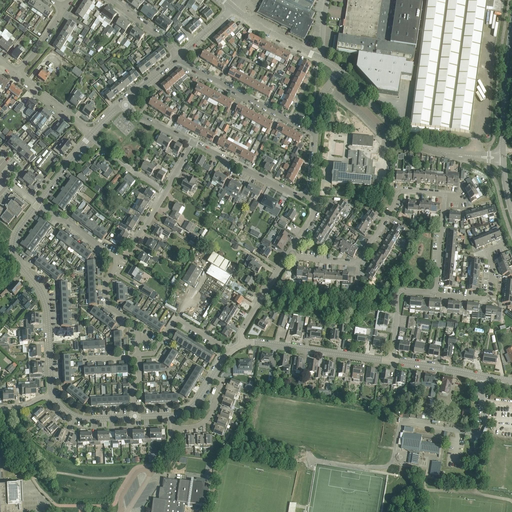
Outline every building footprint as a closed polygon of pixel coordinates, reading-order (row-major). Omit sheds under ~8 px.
[(31,0),(28,5),(33,8),(38,1),(35,0),(31,0)] [(92,5),(85,0),(82,5),(89,10),(91,6),(92,5)] [(141,0),(140,3),(137,0),(132,6),(138,10),(144,1),(142,0),(141,0)] [(173,0),(169,0),(167,3),(168,3),(170,5),(172,7),(175,9),(176,7),(171,3),(173,0)] [(276,0),(275,2),(270,0),(263,0),(258,13),(292,30),(290,33),(304,40),(313,22),(311,20),(315,13),(310,11),(315,0),(276,0)] [(378,93),(398,96),(401,77),(412,78),(413,66),(410,66),(410,63),(414,60),(422,4),(422,0),(348,0),(345,22),(343,22),(341,21),(340,27),(344,28),(343,37),(339,36),(336,51),(359,55),(357,70),(378,93)] [(427,0),(420,57),(410,126),(470,133),(486,9),(493,10),(494,0),(427,0)] [(43,5),(38,1),(33,8),(37,12),(38,12),(43,5)] [(141,13),(147,17),(151,11),(153,8),(150,5),(148,4),(141,13)] [(41,18),(43,15),(42,15),(47,8),(43,5),(38,12),(37,12),(36,14),(41,18)] [(82,5),(79,10),(86,15),(89,10),(82,5)] [(205,7),(200,12),(207,20),(213,14),(208,9),(205,7)] [(53,12),(47,8),(42,15),(43,15),(48,19),(53,12)] [(105,17),(107,18),(112,11),(108,8),(100,18),(103,20),(105,17)] [(151,11),(147,17),(152,21),(156,15),(158,12),(153,8),(151,11)] [(83,20),(86,15),(79,10),(75,15),(83,20)] [(117,15),(112,11),(107,18),(105,21),(109,25),(117,15)] [(161,27),(167,18),(162,15),(160,18),(155,23),(161,27)] [(100,21),(97,18),(91,29),(93,30),(96,25),(97,26),(100,21)] [(119,27),(121,29),(126,22),(122,18),(114,28),(117,30),(119,27)] [(173,22),(167,18),(161,27),(166,31),(170,26),(173,22)] [(189,22),(196,30),(201,26),(196,20),(194,18),(189,22)] [(66,26),(73,31),(76,26),(69,21),(66,26)] [(131,25),(126,22),(121,29),(123,30),(121,33),(123,35),(131,25)] [(196,30),(189,22),(185,27),(187,29),(192,34),(196,30)] [(232,23),(227,27),(233,33),(235,36),(244,29),(240,25),(237,28),(232,23)] [(63,32),(70,36),(73,31),(66,26),(63,32)] [(227,27),(223,31),(234,43),(236,41),(233,38),(230,35),(233,33),(227,27)] [(133,37),(135,39),(140,32),(135,28),(128,38),(131,40),(133,37)] [(223,31),(218,36),(223,41),(226,39),(234,48),(237,46),(234,43),(223,31)] [(59,37),(67,41),(70,36),(63,32),(59,37)] [(144,35),(140,32),(135,39),(137,40),(135,43),(137,45),(136,46),(138,48),(144,44),(140,41),(144,35)] [(176,33),(173,36),(176,39),(175,40),(180,45),(186,39),(181,34),(179,36),(176,33)] [(248,34),(246,36),(244,41),(247,42),(250,43),(248,47),(245,55),(247,56),(251,48),(253,45),(256,38),(250,35),(248,34)] [(0,41),(0,46),(2,49),(10,39),(7,37),(8,37),(5,35),(0,41)] [(220,44),(223,41),(218,36),(213,40),(219,46),(221,48),(221,49),(223,47),(220,44)] [(59,37),(56,42),(64,46),(67,41),(59,37)] [(253,45),(258,48),(262,41),(256,38),(253,45)] [(13,42),(10,39),(2,49),(7,52),(11,47),(13,45),(14,46),(17,42),(14,40),(13,42)] [(258,48),(264,50),(268,44),(262,41),(258,48)] [(60,52),(64,46),(56,42),(53,47),(60,52)] [(264,50),(267,52),(270,53),(274,46),(268,44),(264,50)] [(22,48),(19,46),(12,56),(17,60),(22,54),(19,51),(22,48)] [(276,56),(280,49),(274,46),(270,53),(268,57),(269,57),(271,59),(270,62),(272,64),(274,60),(276,56)] [(161,49),(156,53),(161,59),(166,55),(161,49)] [(276,56),(282,59),(285,52),(280,49),(276,56)] [(200,58),(206,61),(210,55),(205,51),(200,58)] [(216,58),(211,65),(217,68),(221,62),(218,60),(221,56),(220,56),(222,53),(220,51),(218,55),(215,58),(216,58)] [(291,55),(285,52),(282,59),(285,61),(283,65),(286,66),(291,55)] [(157,63),(161,59),(156,53),(152,57),(157,63)] [(210,55),(206,61),(211,65),(216,58),(215,58),(210,55)] [(152,57),(147,61),(152,67),(157,63),(152,57)] [(224,64),(221,62),(217,68),(222,72),(229,62),(226,60),(225,63),(224,64)] [(147,61),(142,65),(147,71),(152,67),(147,61)] [(304,61),(301,67),(308,71),(311,65),(304,61)] [(142,75),(147,71),(142,65),(137,69),(142,75)] [(83,72),(76,67),(72,72),(79,77),(83,72)] [(305,76),(308,71),(301,67),(298,73),(305,76)] [(129,75),(134,81),(139,77),(133,70),(132,68),(130,70),(132,73),(129,75)] [(50,74),(44,69),(38,77),(44,82),(48,77),(50,74)] [(180,69),(175,74),(180,79),(185,75),(180,69)] [(228,76),(234,79),(238,72),(232,69),(228,76)] [(249,78),(245,85),(251,88),(255,82),(252,80),(256,73),(253,71),(251,75),(249,78)] [(238,72),(234,79),(240,82),(243,75),(238,72)] [(302,82),(305,76),(298,73),(295,79),(302,82)] [(180,79),(175,74),(170,78),(181,90),(183,88),(180,85),(178,82),(180,79)] [(134,81),(129,75),(124,79),(129,85),(134,81)] [(245,85),(249,78),(247,77),(243,75),(240,82),(245,85)] [(124,89),(119,83),(116,85),(110,77),(109,77),(107,78),(110,81),(119,93),(124,89)] [(170,78),(166,82),(171,88),(174,85),(179,92),(181,90),(170,78)] [(9,83),(5,79),(0,85),(3,87),(1,89),(3,91),(9,83)] [(119,83),(124,89),(129,85),(124,79),(119,83)] [(299,88),(302,82),(295,79),(292,84),(299,88)] [(110,81),(107,83),(112,89),(110,91),(115,97),(119,93),(110,81)] [(257,92),(263,95),(266,88),(263,86),(265,82),(263,81),(261,85),(257,92)] [(168,90),(171,88),(166,82),(161,86),(169,95),(171,94),(168,90)] [(257,92),(261,85),(258,83),(255,82),(251,88),(257,92)] [(198,92),(201,94),(205,87),(199,84),(193,95),(196,96),(198,92)] [(296,94),(299,88),(292,84),(289,90),(296,94)] [(9,95),(8,96),(11,98),(11,97),(13,95),(17,89),(13,85),(7,93),(9,95)] [(270,90),(266,88),(263,95),(269,98),(274,87),(272,86),(270,90)] [(210,90),(205,87),(201,94),(207,97),(210,90)] [(13,95),(11,97),(16,101),(22,93),(17,89),(13,95)] [(82,94),(77,90),(73,95),(75,97),(71,103),(77,107),(82,101),(78,99),(82,94)] [(97,93),(95,90),(93,92),(93,91),(88,98),(91,100),(96,94),(95,94),(97,93)] [(115,97),(110,91),(109,91),(107,93),(104,90),(102,92),(101,94),(103,96),(105,95),(110,101),(115,97)] [(209,99),(212,100),(216,93),(210,90),(207,97),(205,101),(203,105),(205,106),(207,102),(209,99)] [(294,99),(296,94),(289,90),(287,96),(294,99)] [(212,100),(218,104),(222,96),(216,93),(212,100)] [(190,95),(186,102),(190,105),(194,97),(190,95)] [(228,100),(222,96),(218,104),(224,107),(228,100)] [(291,105),(294,99),(287,96),(284,102),(291,105)] [(31,119),(37,114),(32,110),(37,104),(31,99),(26,106),(29,108),(25,113),(25,114),(26,115),(31,119)] [(149,105),(154,109),(158,102),(153,99),(149,105)] [(228,100),(224,107),(227,108),(225,112),(228,113),(233,103),(228,100)] [(21,102),(16,108),(19,111),(24,105),(21,102)] [(92,102),(83,112),(89,117),(94,111),(91,108),(94,104),(92,102)] [(154,109),(159,112),(164,106),(158,102),(154,109)] [(164,106),(159,112),(165,116),(169,109),(166,107),(168,104),(166,102),(164,106)] [(288,111),(291,105),(284,102),(281,107),(288,111)] [(241,115),(244,109),(239,105),(233,116),(235,117),(237,114),(241,115)] [(9,109),(4,106),(3,107),(0,111),(0,112),(2,114),(9,109)] [(175,108),(174,108),(173,109),(170,107),(169,109),(165,116),(170,119),(177,109),(175,108)] [(241,115),(243,117),(246,118),(250,112),(244,109),(241,115)] [(40,116),(37,114),(31,119),(29,122),(39,130),(35,135),(38,137),(42,134),(48,128),(45,124),(52,116),(44,110),(40,116)] [(250,112),(246,118),(248,120),(252,122),(256,115),(250,112)] [(177,124),(183,127),(186,120),(183,118),(185,115),(182,114),(177,124)] [(252,122),(257,124),(258,125),(262,118),(256,115),(252,122)] [(262,118),(258,125),(260,126),(264,128),(267,121),(262,118)] [(183,127),(189,130),(192,123),(186,120),(183,127)] [(273,124),(267,121),(264,128),(267,129),(265,133),(267,134),(273,124)] [(66,127),(60,122),(53,130),(59,135),(66,127)] [(189,130),(194,133),(198,126),(192,123),(189,130)] [(282,134),(285,127),(280,124),(274,135),(280,138),(282,134)] [(203,125),(201,128),(198,126),(194,133),(200,136),(204,129),(206,126),(203,125)] [(285,127),(282,134),(287,137),(291,131),(285,127)] [(48,128),(42,134),(46,138),(52,132),(48,128)] [(200,136),(206,139),(210,133),(204,129),(200,136)] [(213,134),(210,133),(206,139),(212,142),(218,132),(215,131),(213,134)] [(297,134),(291,131),(287,137),(289,138),(293,140),(297,134)] [(63,142),(61,144),(68,150),(72,145),(68,142),(69,140),(68,138),(68,136),(66,134),(61,140),(63,142)] [(302,137),(297,134),(293,140),(296,142),(294,146),(297,147),(302,137)] [(9,146),(11,148),(19,139),(15,135),(13,136),(12,135),(8,139),(8,140),(5,142),(4,144),(7,147),(9,146)] [(217,145),(223,148),(227,141),(223,140),(225,136),(223,135),(217,145)] [(162,146),(166,139),(161,136),(158,141),(155,139),(152,145),(155,147),(157,143),(162,146)] [(353,159),(373,161),(371,161),(371,155),(377,155),(378,154),(378,153),(377,152),(378,149),(379,149),(379,144),(378,144),(378,143),(376,140),(374,142),(373,142),(374,138),(353,136),(352,146),(350,146),(347,148),(350,150),(350,151),(348,151),(349,151),(348,158),(348,159),(353,159)] [(14,153),(23,142),(19,139),(11,148),(14,150),(13,152),(14,153)] [(165,153),(168,154),(171,149),(168,147),(171,142),(166,139),(162,146),(164,148),(163,150),(166,151),(165,153)] [(223,148),(229,151),(233,144),(227,141),(223,148)] [(17,153),(19,155),(27,145),(23,142),(14,153),(16,154),(17,153)] [(173,150),(171,149),(168,154),(168,155),(170,156),(172,153),(177,156),(178,154),(183,147),(177,143),(173,150)] [(68,150),(61,144),(58,147),(57,146),(53,150),(58,154),(60,152),(64,155),(68,150)] [(229,151),(235,154),(239,147),(233,144),(229,151)] [(21,158),(22,160),(29,152),(31,149),(27,145),(19,155),(22,157),(21,158)] [(235,154),(241,157),(244,150),(239,147),(235,154)] [(296,148),(293,154),(297,157),(301,150),(296,148)] [(241,157),(247,161),(250,154),(244,150),(241,157)] [(29,152),(22,160),(24,161),(25,159),(28,162),(28,161),(30,163),(35,157),(29,152)] [(253,155),(250,154),(247,161),(252,164),(258,153),(255,152),(253,155)] [(267,164),(264,169),(270,173),(275,165),(273,163),(274,160),(267,156),(263,163),(267,164)] [(141,169),(146,173),(151,165),(145,162),(148,159),(145,157),(142,163),(144,164),(141,169)] [(206,160),(200,157),(196,165),(201,168),(202,168),(209,172),(211,167),(204,163),(206,160)] [(295,162),(294,164),(301,168),(303,163),(296,159),(292,157),(291,160),(295,162)] [(46,160),(43,158),(42,160),(38,165),(36,167),(38,169),(39,169),(40,167),(46,160)] [(373,161),(353,159),(352,166),(334,164),(333,172),(335,172),(335,175),(333,174),(332,184),(370,188),(370,192),(378,193),(378,185),(376,185),(377,179),(373,178),(374,176),(374,175),(375,169),(375,168),(372,168),(373,161)] [(99,164),(96,162),(91,167),(97,171),(98,170),(100,172),(101,170),(105,173),(103,175),(108,178),(111,174),(113,171),(109,168),(103,164),(102,165),(100,163),(99,164)] [(291,169),(298,173),(301,168),(294,164),(291,169)] [(154,170),(157,172),(160,166),(158,165),(156,168),(151,165),(146,173),(147,173),(147,174),(150,176),(151,175),(151,176),(154,170)] [(163,168),(160,166),(157,172),(160,173),(156,179),(162,182),(166,174),(161,171),(163,168)] [(90,171),(85,167),(81,172),(82,173),(80,174),(79,174),(77,178),(84,183),(87,180),(84,177),(85,176),(90,171)] [(295,178),(298,173),(291,169),(288,175),(295,178)] [(29,171),(28,173),(25,171),(20,176),(24,178),(21,182),(23,183),(24,181),(26,183),(32,177),(34,175),(29,171)] [(414,173),(414,177),(413,183),(413,182),(417,183),(417,182),(419,182),(421,182),(421,183),(424,183),(425,178),(425,174),(421,173),(421,171),(420,171),(418,171),(418,173),(414,173)] [(216,187),(222,175),(220,173),(219,174),(216,173),(212,182),(212,183),(209,182),(208,184),(207,186),(206,187),(209,189),(212,184),(216,187)] [(398,182),(402,183),(403,173),(397,173),(396,176),(394,176),(393,182),(396,182),(396,181),(398,182)] [(71,181),(70,182),(75,186),(78,181),(72,177),(68,174),(66,177),(71,181)] [(118,174),(112,183),(114,185),(121,176),(118,174)] [(28,187),(29,188),(36,180),(39,176),(38,175),(36,177),(34,175),(32,177),(26,183),(29,186),(28,187)] [(135,181),(128,175),(123,182),(124,183),(117,192),(122,196),(129,187),(130,188),(135,181)] [(225,176),(222,175),(216,187),(221,190),(218,194),(219,194),(218,196),(218,197),(220,198),(224,190),(222,189),(224,184),(227,179),(224,177),(225,176)] [(293,183),(295,178),(288,175),(287,177),(283,175),(282,178),(293,183)] [(36,180),(29,188),(34,192),(44,180),(39,176),(36,180)] [(452,177),(448,177),(447,186),(451,186),(453,186),(453,187),(458,187),(459,177),(452,176),(452,177)] [(196,181),(190,177),(187,182),(185,180),(182,186),(184,188),(182,191),(187,194),(189,191),(191,192),(196,185),(195,184),(196,181)] [(78,181),(75,186),(83,191),(84,190),(81,188),(83,185),(78,181)] [(226,194),(230,196),(238,183),(235,181),(234,182),(232,181),(229,186),(227,191),(224,190),(220,198),(222,199),(223,199),(224,197),(225,197),(226,194)] [(237,203),(239,198),(236,196),(237,195),(238,195),(240,192),(242,187),(240,185),(240,184),(238,183),(230,196),(235,199),(233,202),(237,203)] [(250,192),(253,194),(256,188),(250,184),(246,191),(244,190),(241,195),(247,198),(250,192)] [(465,192),(467,195),(475,190),(473,185),(470,187),(468,184),(463,188),(464,190),(465,190),(466,191),(465,192)] [(262,191),(256,188),(253,194),(255,195),(254,199),(257,200),(262,191)] [(138,196),(144,199),(146,197),(151,200),(154,195),(149,192),(147,190),(144,189),(141,194),(140,193),(138,196)] [(72,190),(68,194),(76,200),(77,199),(74,197),(77,194),(72,190)] [(478,195),(475,190),(467,195),(469,198),(470,198),(471,200),(470,200),(471,203),(477,200),(475,197),(478,195)] [(3,206),(0,204),(0,217),(1,218),(0,218),(2,221),(5,224),(5,223),(8,225),(15,217),(17,219),(22,212),(23,210),(23,211),(28,205),(14,194),(12,196),(11,195),(8,199),(9,199),(3,206)] [(65,199),(70,202),(72,199),(75,201),(76,200),(68,194),(65,199)] [(60,195),(57,199),(62,203),(65,199),(60,195)] [(143,202),(144,199),(138,196),(137,199),(138,199),(135,204),(137,206),(145,210),(148,205),(143,202)] [(52,203),(59,207),(62,203),(57,199),(56,200),(51,197),(49,200),(53,202),(52,203)] [(278,203),(266,197),(262,205),(273,210),(271,214),(277,217),(281,210),(276,207),(278,203)] [(65,199),(62,203),(70,209),(72,210),(73,209),(71,207),(68,205),(70,202),(65,199)] [(259,203),(254,201),(249,210),(254,213),(259,203)] [(331,210),(339,215),(345,219),(348,214),(342,210),(346,204),(341,201),(337,207),(334,205),(335,206),(334,207),(333,207),(331,210)] [(413,215),(414,211),(414,202),(411,201),(411,202),(410,202),(409,202),(409,201),(406,201),(404,214),(409,215),(413,215)] [(420,202),(420,203),(419,212),(423,212),(423,214),(426,215),(426,212),(431,213),(431,208),(431,203),(428,203),(428,204),(424,203),(420,202)] [(62,203),(59,207),(63,211),(66,208),(69,210),(70,209),(62,203)] [(431,203),(431,208),(431,213),(436,213),(437,210),(440,210),(440,204),(437,204),(437,205),(435,204),(431,203)] [(181,206),(176,204),(172,211),(173,211),(170,216),(174,219),(177,220),(180,215),(178,214),(182,207),(181,206)] [(486,207),(488,215),(489,218),(494,217),(493,214),(496,213),(494,206),(491,206),(491,205),(486,207)] [(131,209),(129,212),(135,215),(136,212),(142,215),(145,210),(137,206),(134,211),(131,209)] [(291,211),(287,209),(286,212),(289,214),(286,218),(292,222),(297,214),(291,210),(291,211)] [(339,215),(331,210),(329,213),(330,214),(329,215),(338,221),(339,220),(337,219),(339,215)] [(76,221),(81,214),(77,211),(72,217),(76,221)] [(368,211),(365,216),(374,222),(376,218),(375,218),(376,216),(377,217),(378,214),(373,211),(372,213),(368,211)] [(446,213),(445,220),(449,220),(455,221),(455,212),(450,211),(450,214),(446,213)] [(472,219),(470,211),(465,212),(467,221),(468,221),(470,225),(474,224),(473,221),(472,219)] [(133,217),(135,215),(129,212),(125,219),(136,226),(139,221),(133,217)] [(76,221),(81,224),(87,215),(85,214),(83,216),(81,214),(76,221)] [(89,217),(87,215),(81,224),(85,227),(90,221),(88,219),(89,217)] [(338,221),(329,215),(328,217),(327,217),(325,220),(333,225),(335,221),(337,222),(338,221)] [(362,221),(370,226),(371,224),(372,225),(374,222),(365,216),(362,221)] [(39,223),(38,224),(43,228),(47,224),(40,219),(40,220),(36,217),(34,220),(39,223)] [(176,223),(168,218),(164,225),(173,229),(172,230),(176,232),(176,231),(178,228),(174,226),(176,223)] [(132,231),(136,226),(125,219),(122,224),(120,223),(120,224),(118,226),(120,227),(126,230),(127,228),(132,231)] [(85,227),(89,231),(96,222),(94,220),(92,222),(90,221),(85,227)] [(335,226),(333,225),(325,220),(324,222),(324,221),(322,224),(330,229),(332,231),(335,226)] [(193,225),(187,221),(182,228),(189,232),(193,225)] [(362,221),(359,226),(368,231),(370,228),(369,228),(370,226),(362,221)] [(89,231),(94,234),(98,227),(96,226),(98,223),(96,222),(89,231)] [(51,227),(47,224),(43,228),(51,234),(52,233),(49,231),(51,227)] [(327,234),(329,236),(332,231),(330,229),(322,224),(320,227),(320,228),(319,230),(327,234)] [(394,227),(392,230),(400,235),(404,228),(399,224),(398,227),(395,225),(395,226),(394,227)] [(366,234),(368,231),(359,226),(356,231),(365,236),(364,236),(365,234),(366,234)] [(94,234),(98,237),(105,228),(102,227),(100,229),(98,227),(94,234)] [(126,230),(120,227),(119,229),(118,230),(122,232),(119,237),(126,241),(129,236),(124,233),(126,230)] [(107,230),(105,228),(98,237),(102,240),(107,234),(105,232),(107,230)] [(163,232),(157,228),(153,234),(162,240),(164,237),(168,239),(171,233),(165,229),(163,232)] [(35,229),(32,233),(37,237),(40,232),(35,229)] [(205,229),(200,238),(203,240),(208,231),(205,229)] [(447,238),(456,239),(456,237),(457,233),(456,233),(457,230),(450,229),(450,233),(448,233),(447,238)] [(497,241),(493,233),(492,230),(489,231),(488,229),(486,230),(488,235),(491,243),(497,241)] [(288,235),(281,230),(278,235),(280,236),(274,245),(280,249),(285,242),(286,243),(288,240),(286,238),(288,235)] [(318,231),(316,234),(324,239),(326,240),(329,236),(327,234),(319,230),(318,231)] [(397,240),(400,235),(392,230),(390,233),(390,234),(389,235),(397,240)] [(487,245),(491,243),(488,235),(486,230),(485,231),(486,234),(485,235),(485,236),(483,237),(487,245)] [(61,241),(65,235),(66,234),(61,231),(58,236),(56,238),(61,241)] [(499,231),(493,233),(497,241),(502,239),(499,231)] [(45,236),(40,232),(37,237),(44,242),(45,241),(43,239),(45,236)] [(32,233),(29,237),(34,241),(37,237),(32,233)] [(319,246),(324,239),(316,234),(314,237),(314,238),(313,239),(312,239),(315,241),(314,243),(318,246),(319,246)] [(61,241),(65,244),(70,238),(65,235),(61,241)] [(388,237),(386,240),(394,245),(397,240),(389,235),(388,237)] [(29,237),(25,242),(30,245),(34,241),(29,237)] [(44,242),(37,237),(34,241),(39,245),(41,242),(43,244),(44,242)] [(123,246),(126,241),(119,237),(116,242),(112,240),(111,242),(116,246),(118,243),(123,246)] [(482,247),(487,245),(483,237),(478,239),(482,247)] [(74,242),(70,238),(65,244),(70,247),(74,242)] [(203,240),(200,238),(199,238),(193,247),(197,249),(203,240)] [(269,247),(272,243),(264,238),(261,243),(269,247)] [(341,245),(343,241),(343,242),(338,239),(335,244),(334,245),(333,247),(336,249),(336,248),(338,249),(338,250),(341,245)] [(482,247),(478,239),(473,241),(476,249),(482,247)] [(157,244),(150,240),(148,243),(149,243),(147,247),(146,246),(150,249),(148,251),(155,255),(160,246),(164,249),(167,245),(160,241),(158,245),(157,244)] [(230,242),(231,243),(234,245),(232,248),(236,250),(239,245),(235,243),(235,242),(232,240),(230,242)] [(391,249),(394,245),(386,240),(384,243),(383,245),(392,250),(391,249)] [(39,245),(34,241),(30,245),(38,251),(39,250),(36,248),(39,245)] [(345,253),(348,255),(351,251),(353,247),(350,244),(351,243),(349,242),(348,241),(347,243),(343,241),(341,245),(338,250),(339,249),(342,251),(342,250),(344,251),(345,252),(345,253)] [(30,245),(25,242),(24,243),(23,242),(21,245),(27,250),(30,245)] [(70,247),(74,251),(78,245),(74,242),(70,247)] [(255,249),(246,244),(244,248),(253,253),(255,249)] [(38,251),(30,245),(27,250),(28,251),(26,253),(29,256),(34,250),(37,252),(38,251)] [(83,248),(78,245),(74,251),(72,253),(74,255),(72,259),(73,260),(74,260),(78,254),(83,248)] [(267,258),(271,252),(261,245),(259,248),(263,251),(261,254),(267,258)] [(389,255),(392,250),(383,245),(381,248),(382,249),(381,250),(389,255)] [(351,251),(348,255),(351,257),(352,256),(353,257),(353,258),(355,255),(357,256),(361,251),(353,247),(351,251)] [(83,248),(78,254),(82,257),(87,252),(87,251),(83,248)] [(377,255),(381,257),(386,260),(389,255),(381,250),(380,252),(379,252),(377,255)] [(88,251),(87,252),(82,257),(87,261),(87,262),(88,262),(95,261),(95,260),(90,256),(92,254),(88,251)] [(147,256),(142,253),(138,260),(141,261),(139,264),(146,268),(148,265),(146,264),(150,258),(147,256)] [(231,264),(222,258),(218,256),(213,253),(208,262),(211,264),(212,265),(225,273),(231,264)] [(498,266),(506,262),(504,257),(506,257),(505,254),(499,256),(500,259),(495,261),(496,264),(497,263),(498,266)] [(250,255),(246,261),(251,264),(249,268),(257,274),(262,267),(255,263),(257,259),(250,255)] [(386,260),(381,257),(377,255),(375,258),(376,258),(375,260),(374,262),(373,261),(371,264),(376,267),(380,269),(382,266),(384,267),(384,266),(385,264),(383,263),(386,260)] [(35,265),(39,268),(46,260),(44,258),(42,260),(40,258),(35,265)] [(46,260),(39,268),(43,271),(48,265),(46,263),(48,261),(46,260)] [(48,274),(54,266),(56,264),(54,262),(52,265),(51,267),(48,265),(43,271),(48,274)] [(499,271),(508,267),(506,262),(498,266),(499,268),(498,268),(499,271)] [(380,269),(376,267),(371,264),(370,266),(368,269),(376,274),(378,271),(381,272),(382,271),(379,270),(380,269)] [(232,277),(225,273),(212,265),(207,274),(218,281),(217,283),(223,287),(224,285),(226,286),(232,277)] [(48,274),(52,278),(57,271),(55,270),(56,268),(54,266),(48,274)] [(182,280),(193,287),(202,272),(191,266),(182,280)] [(243,271),(235,266),(232,271),(240,276),(243,271)] [(508,267),(499,271),(500,274),(501,273),(502,276),(506,274),(507,277),(511,275),(511,272),(510,272),(508,267)] [(139,272),(133,268),(129,275),(135,278),(137,275),(141,277),(143,274),(139,272)] [(296,280),(299,280),(302,280),(303,278),(302,278),(303,268),(300,268),(299,268),(299,269),(298,269),(298,268),(294,268),(293,277),(296,277),(296,280)] [(52,278),(55,280),(58,283),(61,279),(64,275),(62,274),(63,272),(62,271),(59,269),(57,271),(52,278)] [(371,281),(376,274),(368,269),(366,272),(366,273),(366,274),(365,274),(368,276),(366,278),(371,281)] [(318,271),(314,271),(314,280),(318,281),(317,283),(319,283),(320,283),(320,281),(325,281),(325,280),(326,271),(322,271),(322,272),(320,272),(318,272),(318,271)] [(347,273),(343,272),(342,282),(342,285),(346,285),(350,285),(351,277),(348,276),(349,273),(348,273),(348,274),(347,273)] [(255,281),(244,274),(240,281),(251,288),(255,281)] [(453,277),(444,276),(443,281),(445,282),(445,287),(453,287),(454,280),(452,279),(453,277)] [(59,283),(60,288),(67,288),(67,283),(64,283),(64,281),(61,279),(58,283),(59,283)] [(10,286),(8,289),(15,295),(22,287),(16,282),(11,287),(10,286)] [(479,282),(470,282),(470,285),(468,285),(468,290),(476,291),(476,288),(478,288),(479,282)] [(153,291),(145,286),(141,292),(150,297),(153,291)] [(27,311),(29,308),(31,306),(29,304),(32,300),(24,294),(19,299),(23,303),(21,306),(27,311)] [(238,296),(235,294),(233,297),(236,299),(234,302),(240,306),(244,299),(239,297),(239,296),(238,296)] [(511,298),(504,298),(504,300),(502,300),(502,303),(507,303),(507,306),(511,306),(511,298)] [(10,305),(12,306),(14,308),(19,302),(16,299),(10,305)] [(410,310),(415,311),(416,299),(410,299),(410,303),(405,302),(404,308),(410,308),(410,310)] [(415,311),(425,312),(425,306),(422,306),(422,300),(416,299),(415,311)] [(425,312),(434,313),(435,301),(429,300),(429,306),(425,306),(425,312)] [(435,301),(434,313),(444,314),(444,308),(441,307),(441,301),(435,301)] [(123,310),(127,313),(132,306),(125,302),(120,304),(125,307),(123,310)] [(448,310),(453,310),(454,302),(448,302),(448,308),(444,308),(444,314),(447,314),(448,310)] [(459,315),(463,315),(463,309),(460,309),(460,303),(454,302),(453,310),(453,313),(459,313),(459,315)] [(463,309),(463,315),(467,316),(469,312),(472,312),(473,304),(467,304),(467,310),(463,309)] [(478,319),(481,319),(482,311),(478,311),(479,305),(473,304),(472,312),(478,313),(478,319)] [(4,312),(6,313),(7,314),(13,307),(12,306),(10,305),(6,310),(4,312)] [(132,306),(127,313),(132,316),(138,306),(136,305),(134,307),(132,306)] [(227,315),(232,318),(237,310),(232,307),(228,305),(223,312),(227,315)] [(132,316),(137,318),(141,312),(139,310),(140,308),(138,306),(132,316)] [(90,314),(94,317),(99,311),(95,307),(92,312),(90,310),(88,312),(90,313),(90,314)] [(485,318),(491,318),(492,308),(486,307),(486,311),(482,311),(481,319),(485,319),(485,318)] [(491,318),(491,321),(494,320),(496,321),(497,320),(500,321),(501,315),(501,309),(498,308),(492,308),(491,318)] [(100,311),(99,311),(94,317),(99,320),(103,315),(99,311),(100,311)] [(141,321),(147,312),(145,311),(143,313),(141,312),(137,318),(141,321)] [(378,311),(377,320),(388,322),(389,316),(385,316),(386,312),(378,311)] [(141,321),(146,324),(150,317),(148,316),(149,314),(147,313),(147,312),(141,321)] [(228,326),(232,318),(227,315),(223,313),(220,318),(219,320),(223,322),(222,323),(223,323),(225,325),(228,326)] [(146,324),(150,327),(156,318),(157,316),(155,314),(152,319),(150,317),(146,324)] [(283,314),(278,326),(284,328),(289,315),(283,314)] [(103,324),(108,318),(103,315),(99,320),(103,324)] [(269,318),(266,316),(262,321),(261,321),(258,326),(265,330),(268,325),(266,324),(268,320),(269,318)] [(298,316),(293,316),(289,329),(293,330),(293,336),(301,337),(302,326),(297,325),(297,321),(298,316)] [(112,321),(108,318),(103,324),(107,327),(108,327),(113,321),(112,320),(112,321)] [(150,327),(155,330),(159,323),(157,322),(158,320),(156,318),(150,327)] [(216,327),(219,321),(215,318),(211,325),(216,327)] [(39,325),(39,320),(30,320),(27,320),(27,326),(27,328),(27,329),(33,328),(33,325),(39,325)] [(387,328),(388,322),(377,320),(375,330),(381,331),(382,327),(387,328)] [(113,321),(108,327),(107,327),(106,329),(108,330),(109,328),(112,330),(114,330),(116,330),(116,327),(115,326),(117,324),(113,321)] [(162,324),(159,323),(155,330),(160,333),(165,324),(163,322),(162,324)] [(229,327),(228,326),(225,325),(223,323),(222,325),(224,326),(221,332),(223,333),(222,335),(227,338),(228,336),(230,337),(233,332),(228,329),(228,328),(229,328),(229,327)] [(312,327),(308,326),(307,333),(310,334),(310,338),(320,339),(321,332),(311,330),(312,327)] [(18,333),(19,337),(30,337),(30,333),(33,333),(33,328),(27,329),(27,328),(22,329),(22,331),(19,332),(18,333)] [(73,329),(58,330),(58,337),(64,336),(64,338),(71,338),(71,336),(73,336),(73,329)] [(359,330),(356,330),(355,335),(358,336),(358,342),(365,343),(366,335),(370,335),(370,329),(367,329),(366,330),(359,329),(359,330)] [(114,338),(121,338),(122,338),(122,332),(116,332),(116,330),(114,330),(114,338)] [(331,332),(330,341),(338,342),(339,336),(339,333),(338,333),(339,330),(335,330),(335,333),(331,332)] [(377,331),(373,330),(372,336),(375,337),(373,346),(380,347),(380,346),(384,347),(386,339),(376,338),(377,331)] [(177,344),(182,336),(178,333),(173,341),(177,344)] [(187,338),(182,336),(177,344),(182,347),(187,338)] [(20,345),(25,345),(34,345),(34,340),(31,340),(30,337),(19,337),(19,343),(20,343),(20,345)] [(456,338),(449,337),(448,344),(448,347),(445,347),(443,358),(450,358),(452,348),(451,348),(452,345),(455,345),(456,338)] [(182,347),(186,349),(191,341),(187,338),(182,347)] [(435,346),(433,356),(438,357),(440,346),(442,347),(443,339),(440,339),(439,346),(435,346)] [(196,344),(191,341),(186,349),(191,352),(196,344)] [(425,344),(416,342),(414,353),(423,354),(425,344)] [(191,352),(196,355),(201,347),(196,344),(191,352)] [(28,353),(31,353),(40,353),(40,347),(34,347),(34,345),(25,345),(25,348),(27,348),(27,353),(28,353)] [(205,350),(201,347),(196,355),(200,358),(205,350)] [(465,352),(464,359),(473,360),(475,350),(468,349),(467,353),(465,352)] [(168,355),(175,359),(178,354),(171,350),(168,355)] [(200,358),(205,361),(210,353),(205,350),(200,358)] [(262,352),(261,362),(270,363),(269,367),(275,368),(276,360),(272,359),(273,355),(262,354),(263,352),(262,352)] [(40,353),(31,353),(31,358),(28,359),(28,361),(28,362),(35,361),(35,358),(41,358),(40,353)] [(215,356),(210,353),(205,361),(210,364),(215,356)] [(491,355),(484,354),(483,362),(488,363),(488,362),(496,363),(497,357),(491,356),(491,355)] [(168,355),(165,359),(172,364),(175,359),(168,355)] [(282,356),(280,356),(279,367),(284,368),(283,372),(287,372),(286,374),(289,374),(290,365),(287,365),(288,357),(283,357),(282,357),(282,356)] [(303,359),(294,358),(292,371),(301,372),(303,359)] [(172,364),(165,359),(162,364),(165,369),(166,367),(169,368),(172,364)] [(246,361),(239,361),(239,364),(239,366),(239,370),(239,371),(244,371),(251,371),(252,360),(246,360),(246,361)] [(32,370),(41,369),(41,364),(35,364),(35,361),(28,362),(29,370),(32,369),(32,370)] [(318,362),(313,361),(312,364),(309,364),(308,374),(312,374),(312,372),(317,373),(316,379),(320,379),(321,369),(317,368),(318,362)] [(333,364),(325,363),(323,376),(324,377),(327,377),(335,378),(336,371),(332,370),(333,364)] [(162,364),(156,364),(156,373),(160,372),(160,369),(165,369),(162,364)] [(196,369),(194,371),(201,375),(204,371),(195,365),(194,367),(196,369)] [(347,366),(340,365),(339,374),(338,377),(342,378),(345,378),(344,381),(348,382),(349,372),(346,371),(347,366)] [(363,383),(365,368),(354,367),(353,378),(352,378),(352,379),(353,379),(353,381),(359,382),(363,383)] [(32,370),(32,369),(29,370),(29,378),(35,378),(35,375),(41,375),(41,369),(32,370)] [(375,370),(368,369),(366,379),(366,382),(372,383),(372,385),(377,386),(378,375),(374,375),(375,370)] [(201,375),(194,371),(193,374),(191,372),(189,375),(198,380),(201,375)] [(390,372),(382,371),(381,379),(384,380),(384,384),(392,385),(393,378),(389,378),(390,372)] [(405,384),(406,374),(397,373),(397,376),(398,376),(397,379),(394,378),(393,385),(397,386),(398,386),(403,387),(404,386),(404,384),(405,384)] [(420,374),(413,373),(412,379),(411,379),(411,383),(416,384),(415,391),(421,391),(422,383),(419,383),(420,374)] [(198,380),(189,375),(188,377),(190,378),(189,381),(195,385),(198,380)] [(436,387),(438,379),(435,379),(435,376),(425,375),(424,382),(422,382),(422,384),(423,385),(427,386),(427,387),(431,388),(431,387),(436,387)] [(441,392),(448,394),(451,385),(452,379),(444,377),(442,383),(443,383),(441,392)] [(71,378),(63,378),(63,384),(67,384),(67,389),(72,385),(71,378)] [(185,382),(184,384),(192,389),(195,385),(189,381),(186,379),(185,381),(185,382)] [(30,386),(30,395),(36,395),(35,389),(40,389),(39,380),(35,381),(35,383),(30,383),(30,386)] [(226,387),(239,392),(241,387),(239,386),(240,383),(232,380),(231,383),(228,382),(226,387)] [(30,395),(30,386),(25,387),(24,383),(21,383),(22,395),(30,395)] [(189,394),(192,389),(184,384),(182,386),(184,387),(183,390),(189,394)] [(67,392),(71,395),(76,389),(72,385),(67,389),(68,390),(67,392)] [(75,398),(82,390),(83,389),(81,387),(78,390),(76,389),(71,395),(75,398)] [(226,393),(225,396),(234,400),(235,397),(237,397),(239,392),(226,387),(224,392),(226,393)] [(13,392),(8,392),(8,401),(9,401),(10,402),(12,402),(12,400),(13,400),(13,394),(16,394),(16,388),(13,388),(13,392)] [(8,401),(8,392),(7,389),(5,389),(3,391),(3,392),(0,392),(0,394),(2,395),(3,401),(8,401)] [(84,392),(82,390),(75,398),(80,402),(85,395),(83,394),(84,392)] [(183,390),(180,394),(183,399),(184,397),(187,399),(189,394),(183,390)] [(178,399),(183,399),(180,394),(172,395),(173,403),(178,403),(178,399)] [(85,395),(80,402),(84,405),(86,403),(87,403),(89,399),(85,395)] [(235,400),(234,400),(225,396),(223,395),(221,401),(223,402),(222,405),(230,408),(232,405),(233,406),(235,400)] [(91,407),(97,407),(96,399),(97,398),(97,396),(91,396),(90,396),(89,399),(87,403),(91,403),(91,407)] [(38,422),(39,421),(46,414),(48,413),(44,408),(42,410),(40,407),(33,414),(35,416),(34,417),(38,422)] [(220,416),(230,420),(232,420),(232,418),(232,417),(234,412),(221,407),(219,412),(222,413),(220,416)] [(470,409),(463,408),(462,418),(469,419),(470,409)] [(40,424),(44,428),(54,419),(50,415),(48,417),(46,414),(39,421),(41,423),(40,424)] [(218,422),(217,424),(225,428),(227,425),(228,425),(230,420),(220,416),(218,415),(216,420),(218,422)] [(54,419),(44,428),(48,433),(49,431),(51,434),(58,428),(56,425),(58,424),(54,419)] [(227,428),(225,428),(217,424),(215,423),(212,429),(215,430),(213,433),(222,436),(223,433),(225,434),(227,428)] [(64,443),(69,431),(64,428),(63,431),(60,429),(56,438),(59,439),(59,441),(64,443)] [(405,428),(403,436),(401,449),(406,449),(408,445),(411,446),(411,449),(410,449),(410,450),(410,454),(408,463),(417,465),(419,455),(419,452),(439,455),(441,445),(421,442),(422,436),(413,435),(414,429),(405,428)] [(233,437),(235,432),(228,429),(227,430),(231,432),(233,437)] [(148,437),(148,443),(151,443),(151,440),(156,440),(156,430),(150,431),(150,436),(148,437)] [(156,430),(156,440),(162,439),(162,442),(165,442),(165,436),(162,436),(162,430),(156,430)] [(69,431),(64,443),(69,445),(70,444),(73,445),(73,446),(75,447),(77,443),(74,442),(77,436),(74,435),(74,433),(69,431)] [(133,437),(130,437),(130,444),(133,444),(133,445),(139,445),(139,440),(138,431),(133,432),(133,437)] [(143,443),(148,443),(148,437),(145,437),(144,431),(138,431),(139,440),(143,440),(143,443)] [(115,438),(113,438),(113,449),(113,444),(118,444),(118,441),(121,441),(121,432),(115,432),(115,438)] [(125,444),(130,444),(130,437),(127,437),(127,432),(121,432),(121,441),(125,441),(125,444)] [(92,433),(86,434),(86,443),(90,443),(90,446),(95,445),(95,439),(92,439),(92,433)] [(98,439),(95,439),(95,445),(100,445),(100,442),(104,442),(104,446),(104,433),(98,433),(98,439)] [(109,433),(104,433),(104,446),(110,446),(110,449),(113,449),(113,438),(110,438),(109,433)] [(203,434),(203,436),(204,448),(209,448),(209,445),(213,445),(212,436),(209,436),(209,433),(203,434)] [(83,443),(86,443),(86,434),(80,434),(80,440),(78,440),(78,446),(83,446),(83,443)] [(191,446),(194,446),(194,436),(191,437),(191,434),(185,435),(185,448),(191,448),(191,446)] [(194,434),(194,436),(194,446),(194,448),(200,447),(200,449),(204,448),(203,436),(200,436),(200,434),(194,434)] [(430,475),(439,476),(441,463),(432,462),(430,475)] [(184,511),(185,506),(187,507),(192,508),(192,507),(192,505),(201,506),(206,506),(209,485),(203,484),(194,483),(194,481),(195,481),(190,480),(189,481),(191,481),(190,482),(180,481),(168,480),(168,483),(166,483),(166,486),(163,486),(163,488),(160,488),(159,500),(153,499),(151,511),(184,511)] [(0,511),(20,511),(19,484),(1,485),(2,506),(0,506),(0,511)] [(289,502),(287,511),(294,511),(296,503),(289,502)]
